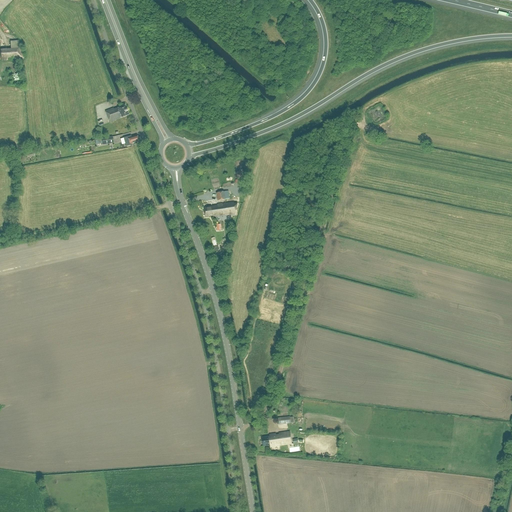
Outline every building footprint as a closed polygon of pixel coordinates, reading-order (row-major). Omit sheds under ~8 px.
[(1,50),(2,60),(23,58),(22,48),(1,50)] [(114,110),(113,108),(105,111),(109,122),(128,115),(125,105),(124,105),(114,110)] [(130,144),(138,141),(136,136),(128,138),(128,136),(123,138),(126,147),(130,145),(130,144)] [(221,200),(228,199),(230,199),(229,194),(228,191),(216,193),(217,201),(221,200)] [(234,202),(229,202),(222,203),(218,204),(218,205),(204,207),(205,217),(215,216),(216,216),(219,216),(227,215),(235,214),(237,212),(237,203),(234,203),(234,202)] [(269,435),(269,436),(262,438),(263,446),(269,446),(269,448),(292,444),(290,431),(279,433),(279,435),(276,435),(276,433),(269,435)]
